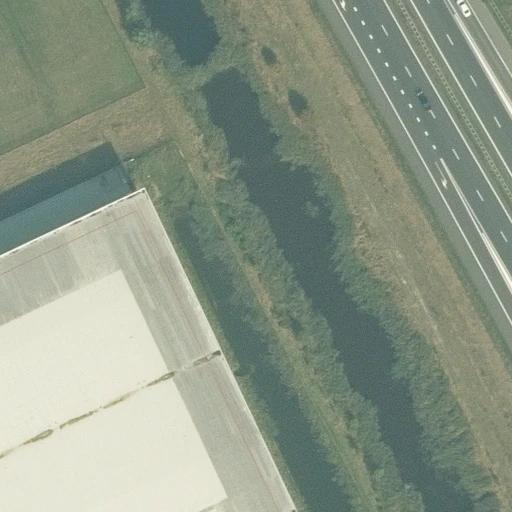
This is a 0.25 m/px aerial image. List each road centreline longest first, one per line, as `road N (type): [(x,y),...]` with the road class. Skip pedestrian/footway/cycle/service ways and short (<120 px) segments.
road 1 (motorway): [(369,0),(452,153)]
road 2 (motorway): [(511,147),(425,0)]
road 3 (motorway): [(452,153),(511,288)]
road 4 (motorway): [(511,114),(431,0)]
